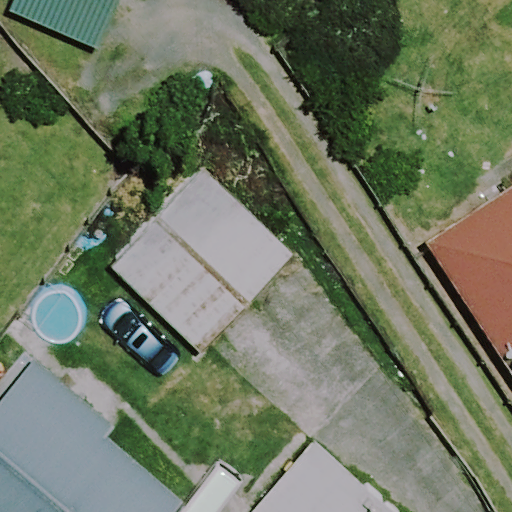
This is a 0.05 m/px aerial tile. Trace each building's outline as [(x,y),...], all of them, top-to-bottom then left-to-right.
[(2,0),(2,1),(92,40),(109,0),(2,0)] [(286,245),(197,158),(102,255),(191,342),(286,245)] [(511,171),(419,231),(511,374),(511,171)] [(106,413),(27,344),(0,374),(0,511),(151,511),(172,488),(97,424),(106,413)] [(401,511),(312,433),(240,511),(401,511)]
